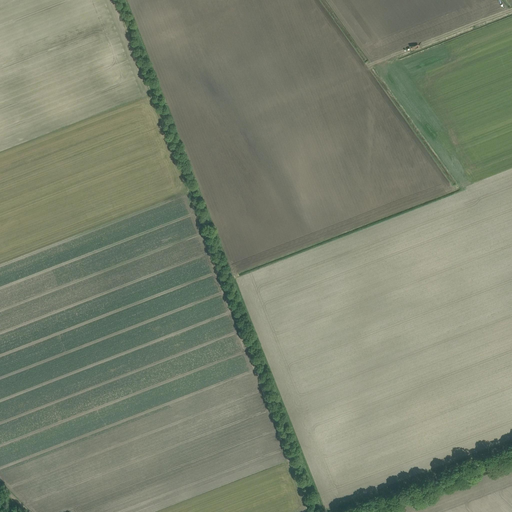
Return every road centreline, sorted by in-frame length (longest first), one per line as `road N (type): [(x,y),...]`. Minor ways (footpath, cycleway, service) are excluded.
road 1 (unclassified): [(353,511),(511,454)]
road 2 (track): [(511,8),(374,65)]
